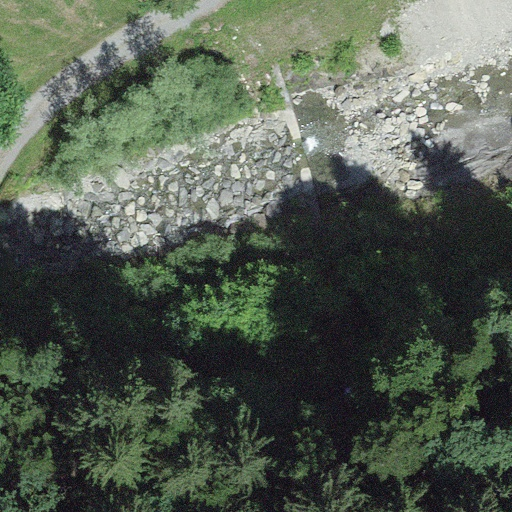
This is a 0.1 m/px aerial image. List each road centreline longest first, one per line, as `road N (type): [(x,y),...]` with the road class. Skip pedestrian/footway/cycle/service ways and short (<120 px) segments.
road 1 (track): [(203,0),(58,87),(0,164)]
road 2 (track): [(206,377),(87,372),(0,344)]
